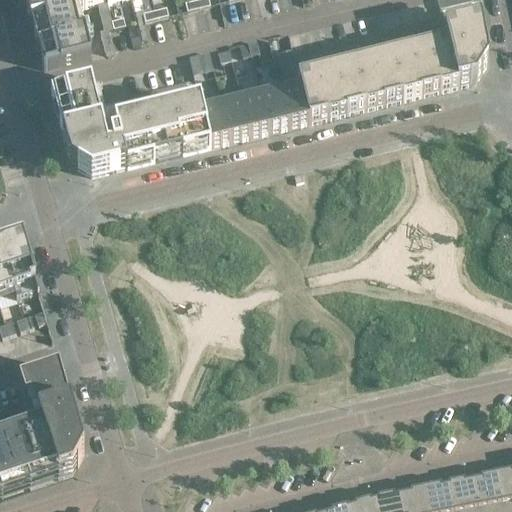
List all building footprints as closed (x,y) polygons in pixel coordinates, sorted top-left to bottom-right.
[(97,8),(106,6),(104,0),(22,0),(43,73),(90,62),(78,13),(97,8)] [(104,0),(106,6),(107,8),(129,3),(128,0),(104,0)] [(439,13),(446,12),(443,0),(436,2),(439,13)] [(446,12),(453,10),(450,0),(443,0),(446,12)] [(450,0),(453,10),(460,8),(458,0),(450,0)] [(458,0),(460,8),(467,7),(465,0),(458,0)] [(209,10),(208,2),(197,5),(199,13),(209,10)] [(197,5),(184,8),(186,16),(199,13),(197,5)] [(106,6),(96,9),(99,18),(108,15),(106,6)] [(167,20),(165,12),(154,15),(156,23),(167,20)] [(108,15),(99,18),(101,27),(110,24),(108,15)] [(154,15),(143,18),(145,26),(156,23),(154,15)] [(441,21),(432,23),(434,32),(443,29),(441,21)] [(122,23),(111,25),(113,33),(125,31),(122,23)] [(424,34),(434,32),(432,23),(422,26),(424,34)] [(110,24),(101,27),(103,35),(107,34),(107,35),(112,33),(110,24)] [(415,36),(424,34),(422,26),(413,28),(415,36)] [(443,36),(446,47),(447,47),(458,91),(469,88),(469,89),(475,87),(487,68),(479,27),(444,35),(443,36)] [(406,38),(415,36),(413,28),(404,30),(406,38)] [(396,41),(406,38),(404,30),(394,33),(396,41)] [(387,43),(396,41),(394,33),(385,35),(387,43)] [(103,35),(99,36),(102,47),(110,45),(107,34),(103,35)] [(378,45),(387,43),(385,35),(376,37),(378,45)] [(368,48),(378,45),(376,37),(366,39),(368,48)] [(359,50),(368,48),(366,39),(357,42),(359,50)] [(350,52),(359,50),(357,42),(348,44),(350,52)] [(340,54),(350,52),(348,44),(338,46),(340,54)] [(110,45),(102,47),(104,58),(113,56),(110,45)] [(256,46),(247,48),(250,60),(259,58),(256,46)] [(331,57),(340,54),(338,46),(329,48),(331,57)] [(458,91),(447,47),(446,47),(429,51),(439,96),(458,91)] [(247,48),(239,50),(242,63),(251,61),(250,60),(247,48)] [(322,59),(331,57),(329,48),(320,51),(322,59)] [(312,61),(322,59),(320,51),(310,53),(312,61)] [(439,96),(429,51),(410,56),(421,100),(439,96)] [(291,53),(278,56),(284,80),(297,76),(294,66),(292,58),(291,53)] [(303,63),(312,61),(310,53),(301,55),(303,63)] [(228,55),(218,58),(220,68),(231,66),(228,55)] [(294,66),(303,63),(301,55),(292,58),(294,66)] [(421,100),(410,56),(391,60),(402,105),(421,100)] [(208,58),(188,63),(193,80),(213,75),(208,58)] [(402,105),(391,60),(373,65),(383,109),(402,105)] [(383,109),(373,65),(354,70),(365,114),(383,109)] [(365,114),(354,70),(335,74),(346,118),(365,114)] [(346,118),(335,74),(317,79),(327,123),(328,123),(346,118)] [(298,83),(299,89),(309,127),(327,123),(317,79),(298,83)] [(200,113),(199,109),(189,111),(193,128),(120,145),(119,142),(109,144),(112,155),(107,156),(90,86),(50,96),(71,169),(91,181),(210,152),(200,113)] [(299,89),(279,94),(289,132),(309,127),(299,89)] [(289,132),(279,94),(260,98),(269,137),(289,132)] [(260,98),(240,103),(250,142),(269,137),(260,98)] [(221,108),(230,147),(250,142),(240,103),(221,108)] [(200,113),(210,152),(230,147),(221,108),(200,113)] [(159,260),(182,254),(180,245),(157,251),(159,260)] [(0,252),(0,255),(14,296),(13,297),(16,306),(36,299),(36,302),(38,302),(26,261),(7,251),(0,252)] [(0,301),(13,297),(14,296),(0,255),(0,301)] [(34,320),(38,331),(45,329),(41,317),(34,320)] [(30,321),(23,323),(27,335),(33,332),(30,321)] [(27,335),(23,323),(16,326),(20,337),(27,335)] [(11,327),(5,329),(8,341),(15,338),(11,327)] [(0,338),(2,343),(8,341),(5,329),(0,330),(0,338)] [(0,494),(55,476),(58,484),(72,479),(77,470),(83,458),(58,372),(18,385),(24,403),(33,427),(0,438),(0,494)] [(511,511),(511,480),(511,481),(511,479),(495,482),(501,511),(511,511)] [(501,511),(495,482),(480,485),(480,487),(472,489),(476,511),(501,511)] [(464,490),(463,488),(448,491),(452,511),(476,511),(472,489),(464,490)] [(452,511),(448,491),(447,491),(447,494),(440,495),(440,493),(424,496),(427,511),(452,511)] [(427,511),(424,496),(409,499),(409,501),(401,503),(403,511),(427,511)] [(393,504),(393,502),(376,505),(377,508),(373,508),(374,511),(403,511),(401,503),(393,504)]
